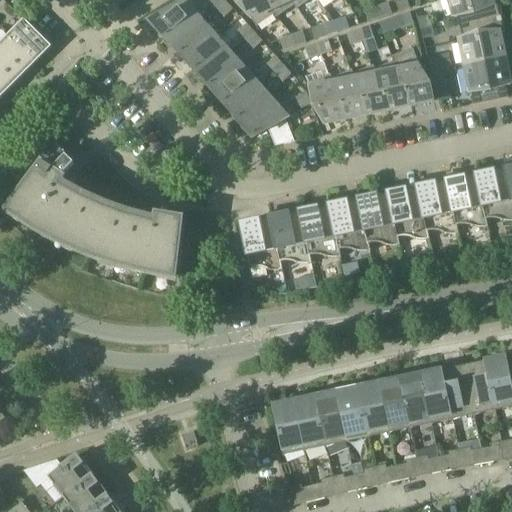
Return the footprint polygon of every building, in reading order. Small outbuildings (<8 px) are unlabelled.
[(209,0),(216,8),(225,1),(224,0),(209,0)] [(238,0),(231,0),(248,18),(249,17),(238,0)] [(275,14),(265,0),(238,0),(249,17),(257,27),(274,15),(275,14)] [(291,0),(265,0),(275,14),(274,15),(276,18),(294,6),(295,5),(291,0)] [(296,9),(309,0),(291,0),(295,5),(294,6),(296,9)] [(399,12),(410,8),(407,0),(396,0),(395,0),(399,12)] [(492,6),(491,2),(490,0),(449,0),(455,18),(458,17),(457,16),(492,6)] [(233,10),(225,1),(216,8),(224,18),(233,10)] [(457,16),(458,17),(463,39),(463,40),(498,33),(499,37),(505,36),(502,23),(503,23),(502,18),(501,18),(498,4),(497,1),(491,2),(492,6),(457,16)] [(166,41),(167,40),(166,39),(199,19),(184,2),(149,23),(166,41)] [(388,3),(376,8),(380,19),(392,14),(388,3)] [(369,22),(380,19),(376,8),(366,11),(369,22)] [(401,28),(414,24),(410,13),(397,17),(401,28)] [(417,18),(420,28),(432,25),(429,15),(417,18)] [(345,18),(333,22),(337,33),(349,29),(345,18)] [(214,35),(199,19),(166,39),(167,40),(181,55),(214,35)] [(24,21),(9,36),(35,62),(45,53),(44,51),(49,46),(24,21)] [(326,36),(337,33),(333,22),(323,25),(326,36)] [(238,32),(246,41),(255,33),(247,24),(238,32)] [(435,36),(432,25),(420,28),(423,40),(435,36)] [(370,27),(358,30),(362,41),(373,38),(370,27)] [(351,45),(362,41),(358,30),(347,34),(351,45)] [(303,32),(290,36),(294,47),(306,43),(303,32)] [(263,42),(255,33),(246,41),(254,50),(263,42)] [(463,40),(463,39),(460,40),(466,67),(505,59),(501,43),(500,43),(499,37),(498,33),(463,40)] [(181,55),(195,72),(228,52),(214,35),(181,55)] [(9,36),(0,45),(0,55),(20,76),(24,71),(26,72),(35,62),(9,36)] [(280,40),(284,51),(294,47),(290,36),(280,40)] [(328,41),(317,44),(321,55),(332,52),(328,41)] [(309,59),(321,55),(317,44),(306,48),(309,59)] [(392,57),(393,62),(411,106),(434,101),(413,49),(392,57)] [(243,68),(228,52),(195,72),(210,88),(243,68)] [(15,80),(20,76),(0,55),(0,84),(7,91),(16,81),(15,80)] [(428,59),(432,75),(444,71),(440,56),(428,59)] [(267,65),(275,74),(284,66),(276,57),(267,65)] [(508,75),(505,59),(466,67),(474,106),(509,98),(507,87),(509,86),(507,75),(508,75)] [(393,62),(375,69),(374,70),(390,111),(411,106),(393,62)] [(292,75),(284,66),(275,74),(283,83),(292,75)] [(373,66),(353,74),(352,74),(368,115),(390,111),(374,70),(375,69),(373,66)] [(210,88),(225,105),(258,85),(243,68),(210,88)] [(328,70),(306,79),(324,124),(346,119),(331,79),(332,78),(328,70)] [(352,70),(332,78),(331,79),(346,119),(368,115),(352,74),(353,74),(352,70)] [(444,71),(432,75),(436,90),(448,87),(444,71)] [(272,101),(258,85),(225,105),(238,120),(239,121),(272,101)] [(307,94),(296,98),(300,109),(311,105),(307,94)] [(239,121),(238,120),(237,121),(253,139),(269,130),(275,147),(294,142),(285,119),(287,118),(272,101),(239,121)] [(156,224),(145,221),(130,217),(105,209),(82,198),(59,185),(57,183),(62,177),(64,179),(65,178),(63,176),(74,164),(47,139),(31,160),(39,167),(8,208),(9,210),(9,209),(15,213),(21,218),(20,219),(26,223),(32,227),(41,233),(50,238),(59,244),(66,247),(73,250),(82,254),(91,258),(101,261),(101,260),(116,263),(117,263),(130,269),(130,270),(145,274),(150,275),(159,276),(159,275),(174,275),(175,276),(176,276),(183,219),(156,214),(156,216),(157,216),(156,224)] [(476,176),(477,179),(486,220),(487,220),(492,219),(494,219),(497,219),(503,222),(508,223),(511,222),(511,198),(507,173),(506,173),(489,177),(484,174),(476,176)] [(488,228),(487,220),(486,220),(477,179),(459,183),(455,180),(446,182),(447,185),(448,185),(457,226),(462,225),(464,225),(466,225),(469,226),(471,226),(474,228),(476,228),(478,229),(481,229),(485,228),(488,228)] [(417,188),(418,191),(419,191),(427,232),(428,232),(433,231),(435,231),(437,231),(440,232),(444,234),(446,234),(449,235),(451,235),(455,235),(459,234),(457,226),(448,185),(447,185),(430,189),(425,186),(417,188)] [(388,194),(388,198),(389,197),(398,238),(399,238),(403,237),(405,237),(408,237),(410,238),(412,239),(414,240),(417,240),(419,241),(422,241),(426,241),(430,240),(428,232),(427,232),(419,191),(418,191),(401,195),(396,192),(388,194)] [(358,200),(359,204),(360,203),(368,244),(369,244),(371,244),(374,243),(376,243),(378,244),(381,244),(385,246),(388,247),(391,247),(394,247),(396,247),(400,246),(399,238),(398,238),(389,197),(388,198),(371,201),(367,198),(358,200)] [(329,206),(330,210),(339,250),(340,250),(345,249),(347,249),(350,250),(353,251),(355,252),(358,253),(361,253),(363,253),(365,253),(367,253),(371,252),(369,244),(368,244),(360,203),(359,204),(342,207),(337,204),(329,206)] [(342,258),(340,250),(339,250),(330,210),(312,213),(308,210),(300,212),(300,216),(301,216),(310,257),(311,256),(315,256),(317,255),(320,256),(322,256),(327,258),(329,259),(331,259),(334,259),(336,259),(342,258)] [(312,264),(311,256),(310,257),(301,216),(300,216),(283,219),(279,216),(270,218),(271,222),(272,222),(280,263),(281,262),(285,262),(288,262),(290,262),(292,262),(295,263),(297,264),(300,265),(304,265),(307,265),(312,264)] [(249,222),(241,224),(252,279),(268,276),(267,270),(268,270),(270,271),(272,271),(275,271),(277,271),(279,271),(283,270),(281,262),(280,263),(272,222),(271,222),(254,225),(249,222)] [(419,270),(420,269),(427,268),(432,266),(429,254),(417,257),(419,270)] [(511,381),(507,357),(485,362),(495,408),(494,408),(495,412),(496,412),(511,404),(511,381)] [(495,408),(485,362),(464,366),(473,412),(473,413),(474,416),(475,416),(494,408),(495,408)] [(454,420),(473,413),(473,412),(464,366),(443,371),(452,417),(452,421),(454,420)] [(443,371),(421,375),(431,421),(431,422),(431,425),(433,425),(452,417),(443,371)] [(412,429),(431,422),(431,421),(421,375),(400,380),(410,426),(409,426),(410,430),(412,429)] [(400,380),(379,384),(389,430),(388,431),(389,434),(391,434),(409,426),(410,426),(400,380)] [(370,438),(388,431),(389,430),(379,384),(358,389),(368,435),(367,435),(368,439),(370,438)] [(358,389),(337,393),(347,439),(346,440),(347,443),(348,443),(367,435),(368,435),(358,389)] [(327,447),(346,440),(347,439),(337,393),(316,398),(325,444),(326,448),(327,447)] [(316,398),(295,402),(304,448),(304,449),(305,452),(306,452),(325,444),(316,398)] [(285,456),(304,449),(304,448),(295,402),(273,407),(283,457),(285,456)] [(197,442),(194,432),(182,436),(186,447),(187,451),(195,448),(198,446),(197,442)] [(485,464),(494,463),(491,447),(481,449),(485,464)] [(475,466),(485,464),(481,449),(472,451),(475,466)] [(448,455),(439,457),(442,473),(452,471),(448,455)] [(92,476),(93,475),(84,463),(83,464),(77,456),(63,467),(58,461),(24,472),(36,488),(40,484),(47,492),(55,486),(64,498),(92,476)] [(442,473),(439,457),(429,459),(432,475),(442,473)] [(406,464),(396,466),(400,482),(409,479),(406,464)] [(400,482),(396,466),(387,468),(390,484),(400,482)] [(364,474),(354,476),(358,491),(367,489),(364,474)] [(98,484),(92,476),(64,498),(74,511),(85,511),(107,496),(108,495),(99,483),(98,484)] [(358,491),(354,476),(345,478),(348,493),(358,491)] [(321,484),(312,486),(316,501),(325,499),(321,484)] [(316,501),(312,486),(302,488),(306,504),(316,501)] [(85,511),(120,511),(114,503),(113,504),(107,496),(85,511)]
